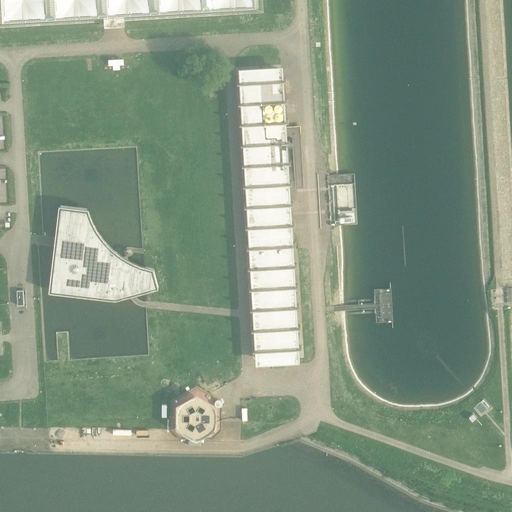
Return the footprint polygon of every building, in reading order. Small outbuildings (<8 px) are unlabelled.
[(0,0),(0,28),(264,13),(262,0),(0,0)] [(123,59),(109,60),(109,66),(114,66),(114,71),(120,71),(119,65),(124,65),(123,59)] [(295,264),(294,245),(296,245),(296,244),(294,244),(292,224),(295,224),(295,223),(292,223),(291,204),(293,203),(293,202),(291,203),(290,183),(292,183),(292,182),(290,182),(289,162),(291,162),(291,161),(289,161),(288,142),(290,142),(290,141),(288,141),(286,121),(289,121),(289,120),(286,120),(285,101),(288,101),(287,100),(285,100),(284,80),(286,80),(286,79),(284,79),(283,65),(239,68),(240,82),(237,82),(237,83),(240,83),(241,102),(238,102),(239,103),(241,103),(242,123),(240,123),(240,124),(242,124),(243,143),(241,143),(241,144),(243,144),(244,164),(242,164),(242,165),(244,165),(245,185),(243,185),(243,186),(245,186),(247,205),(244,205),(244,206),(247,206),(248,226),(246,226),(246,227),(248,227),(249,246),(247,246),(247,247),(249,247),(250,267),(248,267),(248,268),(250,268),(251,287),(249,287),(249,288),(251,288),(253,308),(250,308),(250,309),(253,309),(254,328),(252,329),(252,330),(254,329),(255,349),(253,349),(253,350),(255,350),(256,364),(300,362),(299,348),(302,347),(302,346),(299,347),(298,327),(300,327),(300,326),(298,326),(297,306),(299,306),(299,305),(297,305),(296,286),(298,286),(298,285),(296,285),(295,265),(297,265),(297,264),(295,264)] [(51,292),(106,298),(116,299),(159,288),(154,269),(153,269),(141,266),(130,261),(128,260),(123,257),(120,255),(111,248),(104,240),(97,231),(91,220),(87,209),(87,208),(61,205),(51,292)] [(228,409),(229,408),(232,407),(228,401),(225,403),(224,403),(223,403),(222,404),(222,405),(221,405),(221,406),(203,395),(183,407),(182,430),(203,443),(223,431),(224,410),(225,411),(226,410),(227,410),(228,409)] [(472,423),(478,418),(473,413),(468,417),(472,423)]
